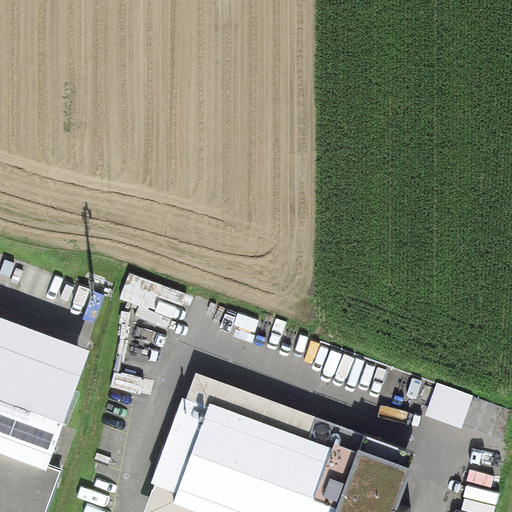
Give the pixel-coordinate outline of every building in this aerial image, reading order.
[(0,315),(91,346),(101,317),(0,282),(0,315)] [(87,348),(0,316),(0,511),(47,511),(61,476),(42,470),(87,348)] [(154,389),(155,367),(118,366),(117,388),(154,389)] [(395,511),(418,453),(198,370),(146,509),(152,511),(395,511)] [(507,434),(511,416),(511,400),(440,380),(431,412),(507,434)]
